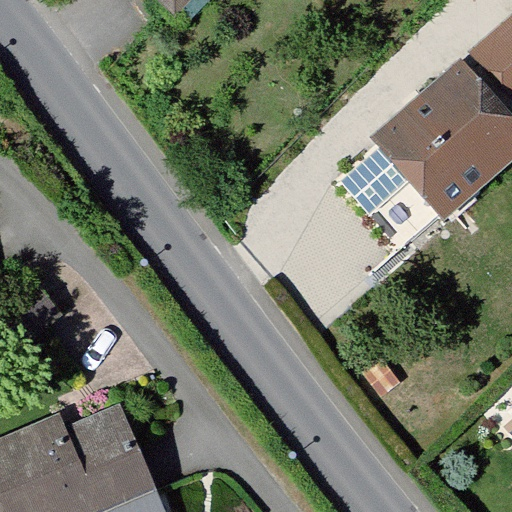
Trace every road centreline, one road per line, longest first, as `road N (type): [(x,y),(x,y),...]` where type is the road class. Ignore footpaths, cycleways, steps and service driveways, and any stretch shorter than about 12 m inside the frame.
road 1 (tertiary): [(0,7),(383,511)]
road 2 (unknown): [(221,302),(343,135),(486,0)]
